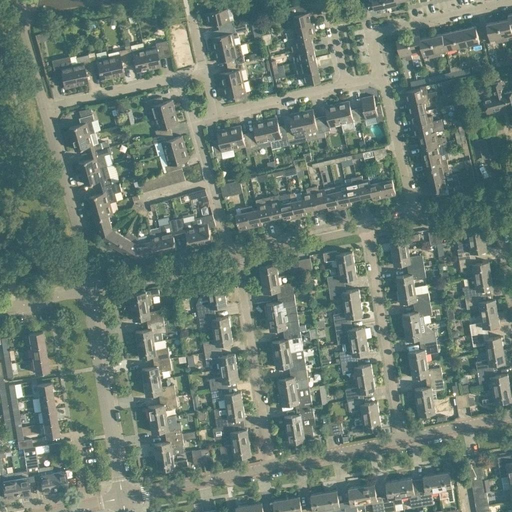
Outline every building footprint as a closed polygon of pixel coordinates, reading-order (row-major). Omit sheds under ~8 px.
[(384,0),(372,0),(374,8),(385,6),(384,0)] [(299,4),(284,7),(285,12),(289,13),(294,12),(294,15),(296,21),(291,22),(292,27),(311,23),(313,23),(312,19),(310,11),(309,11),(301,13),(299,4)] [(230,20),(227,8),(206,12),(209,25),(220,22),(221,28),(234,25),(233,19),(230,20)] [(509,18),(498,20),(502,39),(511,36),(511,29),(508,14),(509,18)] [(498,20),(487,23),(489,33),(491,42),(502,39),(498,20)] [(234,25),(221,28),(223,34),(212,37),(215,49),(240,43),(239,36),(237,32),(247,29),(246,23),(234,25)] [(311,23),(292,27),(294,33),(295,38),(311,35),(316,34),(315,34),(314,26),(313,23),(311,23)] [(468,44),(480,41),(476,25),(464,28),(468,44)] [(457,46),(468,44),(464,28),(453,30),(457,46)] [(447,52),(446,49),(457,46),(453,30),(442,33),(447,52)] [(268,45),(272,44),(270,32),(263,34),(265,45),(268,44),(268,45)] [(435,54),(447,52),(442,33),(431,35),(435,54)] [(424,57),(419,34),(408,37),(412,53),(422,50),(424,57)] [(420,38),(420,34),(419,34),(424,57),(435,54),(431,35),(420,38)] [(296,44),(291,45),(293,50),(312,46),(313,46),(312,42),(311,35),(295,38),(296,44)] [(400,55),(412,53),(408,37),(397,39),(400,55)] [(149,47),(144,48),(149,68),(153,68),(161,66),(158,55),(164,54),(164,56),(171,54),(167,39),(155,42),(156,45),(149,47)] [(244,61),(243,56),(240,43),(215,49),(217,61),(228,58),(229,64),(243,61),(244,61)] [(312,46),(293,50),(295,62),(316,57),(314,50),(313,46),(312,46)] [(144,48),(132,50),(134,61),(136,71),(149,68),(144,48)] [(120,53),(108,56),(113,77),(125,74),(123,65),(122,63),(128,62),(125,49),(119,50),(120,53)] [(73,64),(72,64),(76,85),(88,82),(86,73),(86,71),(92,70),(89,57),(89,54),(76,57),(77,63),(73,64)] [(95,55),(89,57),(92,70),(98,69),(98,70),(100,79),(113,77),(108,56),(96,58),(95,55)] [(70,56),(52,60),(53,65),(56,78),(56,80),(57,80),(56,78),(62,77),(62,79),(64,87),(76,85),(72,64),(70,56)] [(318,68),(316,57),(295,62),(296,67),(298,73),(318,68)] [(223,85),(244,80),(241,68),(244,67),(243,61),(229,64),(231,70),(220,73),(223,85)] [(321,80),(318,68),(298,73),(299,78),(303,77),(305,83),(321,80)] [(246,92),(244,80),(223,85),(226,97),(236,94),(238,100),(236,101),(251,98),(249,91),(246,92)] [(453,80),(449,81),(450,87),(451,93),(455,92),(458,91),(457,88),(457,86),(456,81),(455,80),(453,80)] [(485,97),(483,97),(487,113),(489,112),(507,107),(507,108),(511,107),(511,89),(503,92),(500,80),(490,83),(493,94),(485,97)] [(427,92),(426,85),(420,86),(420,87),(405,91),(408,102),(428,98),(437,96),(436,90),(427,92)] [(376,105),(374,95),(361,97),(364,108),(358,109),(361,122),(367,121),(366,118),(377,116),(378,122),(385,120),(381,104),(376,105)] [(162,102),(160,96),(147,100),(149,106),(152,105),(155,117),(176,111),(172,99),(162,102)] [(410,114),(426,110),(425,104),(430,103),(428,98),(408,102),(410,114)] [(349,100),(337,103),(342,123),(344,131),(356,129),(355,124),(361,122),(358,109),(352,111),(351,109),(349,100)] [(328,116),(322,118),(325,131),(329,130),(330,129),(330,126),(334,125),(342,123),(337,103),(325,105),(327,114),(328,116)] [(313,108),(301,111),(308,140),(320,137),(318,132),(325,131),(322,118),(316,119),(315,117),(313,108)] [(428,115),(426,110),(410,114),(413,125),(433,120),(432,114),(428,115)] [(157,135),(170,132),(169,126),(172,125),(179,123),(176,111),(155,117),(159,128),(156,129),(157,135)] [(291,124),(286,126),(288,139),(294,137),(295,140),(308,140),(301,111),(289,114),(291,123),(291,124)] [(95,119),(93,113),(79,117),(80,117),(81,117),(83,123),(70,126),(73,137),(95,131),(92,120),(95,119)] [(121,114),(114,116),(117,126),(124,124),(121,114)] [(277,116),(265,119),(270,140),(271,145),(272,148),(283,143),(282,140),(288,139),(286,126),(280,127),(279,125),(277,116)] [(433,120),(413,125),(415,136),(436,131),(444,129),(442,118),(433,120)] [(255,133),(249,134),(252,147),(253,149),(271,145),(270,140),(265,119),(253,122),(255,130),(255,133)] [(244,135),(241,125),(229,127),(234,148),(246,145),(246,148),(252,147),(249,134),(244,135)] [(456,138),(466,136),(463,125),(459,126),(460,129),(454,130),(456,138)] [(234,148),(229,127),(217,130),(219,141),(214,142),(213,140),(216,155),(222,154),(222,151),(234,148)] [(95,131),(73,137),(76,149),(90,145),(91,151),(102,148),(101,142),(99,142),(95,131)] [(436,131),(420,135),(422,146),(443,141),(442,137),(442,136),(437,137),(436,131)] [(172,137),(170,132),(157,135),(153,136),(155,143),(162,141),(165,152),(186,147),(182,135),(176,137),(172,137)] [(468,147),(467,141),(466,136),(456,138),(458,146),(463,144),(464,148),(468,147)] [(477,159),(489,156),(484,138),(472,141),(477,159)] [(444,143),(443,141),(422,146),(425,157),(441,153),(448,152),(446,143),(444,143)] [(90,158),(80,161),(83,172),(107,165),(104,154),(112,152),(110,146),(102,148),(91,151),(93,157),(90,158)] [(375,155),(387,152),(385,146),(374,149),(375,155)] [(186,147),(165,152),(169,164),(166,165),(167,171),(170,170),(176,169),(182,167),(180,161),(181,161),(188,159),(189,159),(186,147)] [(376,161),(378,161),(388,159),(387,152),(375,155),(376,161)] [(442,159),(441,153),(425,157),(428,168),(448,164),(447,158),(442,159)] [(324,160),(318,161),(319,166),(320,170),(327,168),(326,164),(325,160),(324,160)] [(295,164),(295,167),(296,167),(297,171),(303,169),(307,168),(306,161),(301,162),(295,164)] [(448,164),(428,168),(430,179),(446,176),(445,170),(449,169),(448,164)] [(107,165),(83,172),(86,184),(97,181),(99,180),(101,186),(112,183),(112,182),(107,165)] [(182,167),(176,169),(180,181),(185,179),(182,167)] [(290,168),(284,169),(286,175),(297,172),(296,171),(297,171),(296,167),(295,167),(290,168)] [(176,169),(170,170),(174,182),(180,181),(176,169)] [(284,169),(274,172),(275,176),(275,177),(286,175),(284,169)] [(164,172),(168,184),(174,182),(170,170),(167,171),(164,172)] [(469,183),(476,181),(473,170),(467,171),(469,183)] [(369,178),(373,199),(385,196),(380,176),(377,176),(376,171),(368,173),(369,178)] [(164,172),(158,174),(162,186),(168,184),(164,172)] [(264,180),(269,179),(268,177),(275,176),(274,172),(262,174),(264,180)] [(158,174),(152,175),(156,188),(162,186),(158,174)] [(387,179),(385,174),(380,176),(385,196),(396,194),(393,178),(387,179)] [(433,191),(453,186),(452,180),(453,180),(452,174),(446,176),(430,179),(433,191)] [(152,175),(146,177),(150,189),(156,188),(152,175)] [(362,175),(357,176),(361,197),(372,194),(369,178),(363,180),(362,175)] [(351,177),(346,179),(347,183),(348,188),(350,199),(351,199),(361,197),(357,176),(351,177)] [(146,177),(140,179),(143,191),(150,189),(146,177)] [(230,188),(242,185),(240,179),(229,182),(230,188)] [(93,207),(110,202),(118,200),(116,193),(122,191),(119,181),(101,186),(103,192),(89,196),(93,207)] [(341,185),(336,186),(340,206),(351,204),(352,204),(351,199),(350,199),(347,183),(346,184),(341,185)] [(231,194),(241,192),(243,191),(242,185),(230,188),(231,194)] [(318,185),(312,187),(317,207),(327,204),(328,204),(324,189),(319,190),(318,185)] [(329,209),(340,206),(336,186),(324,189),(328,204),(327,204),(329,209)] [(308,193),(302,194),(306,209),(317,207),(312,187),(307,188),(308,193)] [(192,192),(189,193),(191,199),(193,198),(201,196),(207,194),(206,188),(192,192)] [(295,193),(294,192),(290,193),(290,196),(291,196),(296,216),(307,214),(306,209),(302,194),(301,192),(295,193)] [(290,193),(280,195),(281,203),(283,214),(284,219),(296,216),(291,196),(290,196),(290,193)] [(281,203),(279,194),(273,195),(268,196),(272,217),(283,214),(281,203)] [(256,199),(257,204),(258,208),(259,208),(261,219),(262,219),(272,217),(268,196),(262,198),(256,199)] [(109,214),(114,213),(110,202),(93,207),(96,218),(109,214)] [(252,205),(246,206),(251,226),(262,224),(263,224),(262,219),(261,219),(259,208),(258,208),(253,209),(252,205)] [(239,229),(251,226),(246,206),(241,207),(242,212),(236,213),(239,229)] [(201,242),(212,240),(209,226),(216,225),(213,213),(205,215),(203,223),(197,224),(201,242)] [(113,228),(109,214),(96,218),(101,237),(113,228)] [(184,222),(184,219),(183,216),(177,218),(178,221),(180,233),(186,231),(189,245),(201,242),(197,224),(196,224),(195,219),(184,222)] [(166,250),(177,248),(174,234),(180,233),(178,221),(177,218),(170,219),(170,222),(160,225),(160,226),(162,232),(166,250)] [(485,236),(483,223),(467,225),(454,227),(455,233),(467,231),(469,239),(485,236)] [(151,228),(149,229),(150,233),(151,240),(152,239),(155,253),(166,250),(162,232),(160,226),(151,228)] [(125,235),(113,228),(101,237),(118,247),(125,235)] [(125,235),(118,247),(135,257),(138,243),(139,237),(128,230),(125,235)] [(431,245),(437,244),(435,231),(429,232),(431,245)] [(138,243),(135,257),(155,253),(152,239),(151,240),(151,237),(150,233),(139,236),(139,237),(138,243)] [(392,251),(409,248),(408,241),(420,238),(419,233),(406,235),(390,238),(392,251)] [(459,248),(458,248),(459,259),(473,257),(472,251),(475,251),(487,249),(485,236),(469,239),(458,240),(459,248)] [(410,256),(409,248),(392,251),(394,264),(410,261),(411,267),(424,265),(423,254),(410,256)] [(337,253),(337,250),(323,252),(325,260),(337,258),(338,266),(355,263),(353,250),(337,253)] [(307,271),(313,270),(310,257),(305,258),(307,271)] [(474,263),(473,257),(459,259),(461,270),(474,268),(475,276),(491,273),(489,260),(474,263)] [(301,272),(307,271),(305,258),(298,259),(301,272)] [(262,279),(279,276),(277,268),(290,266),(289,260),(276,263),(260,266),(262,279)] [(329,287),(342,284),(341,279),(357,276),(355,263),(338,266),(340,274),(327,276),(329,287)] [(399,288),(415,286),(414,278),(426,276),(424,265),(411,267),(412,273),(396,275),(399,288)] [(466,297),(479,295),(478,289),(494,286),(491,273),(475,276),(467,277),(469,285),(464,286),(466,297)] [(280,284),(279,276),(262,279),(264,291),(280,289),(281,295),(294,292),(292,282),(280,284)] [(225,291),(223,278),(207,280),(194,282),(195,288),(207,286),(208,293),(225,291)] [(176,299),(182,298),(180,284),(174,285),(176,299)] [(343,290),(342,284),(329,287),(331,298),(343,296),(345,304),(361,301),(359,288),(343,290)] [(171,300),(176,299),(174,285),(168,286),(171,300)] [(416,293),(415,286),(399,288),(401,301),(416,299),(417,305),(431,303),(429,291),(416,293)] [(146,290),(130,293),(132,306),(149,303),(152,303),(151,297),(152,295),(160,293),(159,288),(145,290),(146,290)] [(201,295),(197,303),(199,314),(212,312),(211,306),(214,306),(227,304),(225,291),(208,293),(201,295)] [(268,316),(285,313),(284,306),(296,304),(294,292),(281,295),(282,300),(266,303),(268,316)] [(480,300),(479,295),(466,297),(467,308),(480,306),(481,313),(498,311),(495,298),(480,300)] [(335,324),(349,322),(348,316),(363,314),(361,301),(345,304),(346,311),(333,313),(335,324)] [(150,311),(149,303),(132,306),(134,319),(150,316),(151,322),(164,320),(162,309),(150,311)] [(405,326),(425,323),(424,315),(432,313),(431,303),(417,305),(418,310),(403,313),(405,326)] [(448,320),(455,319),(453,309),(447,310),(448,320)] [(472,334),(485,332),(484,326),(500,324),(498,311),(481,313),(482,321),(470,323),(472,334)] [(213,318),(212,312),(199,314),(201,325),(213,323),(214,331),(231,328),(229,315),(213,318)] [(285,313),(268,316),(271,329),(283,327),(286,326),(287,332),(300,330),(306,329),(305,324),(300,325),(299,319),(286,321),(285,313)] [(149,328),(136,330),(138,343),(155,341),(163,339),(162,332),(166,331),(164,320),(151,322),(152,328),(149,328)] [(350,328),(349,322),(335,324),(337,335),(349,333),(351,341),(367,338),(365,325),(350,328)] [(433,329),(425,323),(405,326),(407,339),(422,336),(423,342),(437,340),(435,329),(433,329)] [(205,352),(219,350),(218,344),(233,341),(231,328),(214,331),(216,339),(203,341),(205,352)] [(300,330),(287,332),(288,338),(272,341),(275,353),(296,350),(303,349),(302,341),(300,330)] [(31,346),(45,344),(43,331),(29,333),(31,346)] [(486,338),(485,332),(472,334),(474,345),(486,343),(487,351),(504,348),(502,335),(486,338)] [(341,362),(355,360),(354,354),(369,351),(367,338),(351,341),(342,342),(343,350),(340,351),(341,362)] [(421,348),(409,350),(411,363),(427,360),(426,353),(439,351),(438,346),(437,343),(437,340),(423,342),(424,348),(421,348)] [(156,348),(155,341),(138,343),(140,356),(156,354),(157,360),(170,357),(168,346),(156,348)] [(33,359),(47,357),(45,344),(31,346),(33,359)] [(478,371),(491,369),(490,364),(506,361),(504,348),(487,351),(488,359),(476,361),(478,371)] [(296,350),(275,353),(277,366),(292,364),(293,369),(306,367),(306,364),(305,356),(297,358),(296,350)] [(372,352),(361,354),(362,363),(373,361),(372,352)] [(219,356),(206,358),(207,363),(212,362),(213,370),(221,368),(237,366),(235,353),(223,355),(220,355),(219,356)] [(35,372),(49,370),(47,357),(33,359),(35,372)] [(144,381),(161,378),(160,370),(172,368),(170,357),(157,360),(158,365),(142,368),(144,381)] [(356,365),(355,360),(341,362),(343,373),(356,371),(357,379),(373,376),(371,363),(356,365)] [(429,368),(427,360),(411,363),(413,376),(429,374),(430,380),(443,378),(441,366),(429,368)] [(211,389),(225,387),(224,381),(239,379),(237,366),(221,368),(222,376),(209,378),(211,389)] [(291,376),(279,378),(281,391),(297,388),(310,386),(308,378),(306,367),(293,369),(294,375),(291,376)] [(492,375),(491,369),(478,371),(480,383),(492,381),(493,388),(510,386),(508,373),(492,375)] [(348,399),(361,397),(360,391),(376,389),(373,376),(357,379),(358,386),(346,388),(348,399)] [(162,386),(161,378),(144,381),(146,394),(162,391),(163,397),(176,395),(175,384),(162,386)] [(417,401),(434,398),(437,397),(435,390),(445,388),(443,378),(430,380),(431,385),(415,388),(417,401)] [(39,397),(53,395),(51,382),(37,384),(39,397)] [(11,402),(17,401),(16,397),(15,389),(14,383),(8,384),(11,402)] [(483,404),(497,401),(511,398),(511,397),(510,386),(493,388),(495,396),(482,398),(483,404)] [(226,393),(225,387),(211,389),(213,400),(226,398),(227,406),(243,403),(241,390),(226,393)] [(299,396),(297,388),(281,391),(283,404),(298,401),(299,407),(313,405),(311,394),(299,396)] [(464,407),(470,406),(468,393),(462,394),(464,407)] [(41,410),(55,408),(53,395),(39,397),(41,410)] [(151,418),(167,416),(166,408),(178,406),(176,395),(163,397),(164,403),(148,405),(151,418)] [(428,399),(417,401),(419,414),(420,414),(435,411),(447,409),(446,400),(450,400),(449,396),(434,399),(434,398),(428,399)] [(361,397),(348,399),(348,402),(349,405),(349,409),(349,410),(362,408),(363,416),(365,416),(369,415),(380,413),(377,400),(365,402),(362,403),(361,397)] [(3,414),(9,413),(7,400),(1,401),(3,414)] [(13,414),(19,414),(17,401),(11,402),(13,414)] [(217,427),(231,424),(230,419),(245,416),(243,403),(227,406),(220,407),(214,408),(216,416),(217,427)] [(297,413),(285,415),(287,428),(312,424),(316,424),(314,416),(313,405),(299,407),(300,413),(297,413)] [(43,423),(57,420),(55,408),(41,410),(43,423)] [(5,427),(11,426),(9,413),(3,414),(5,427)] [(356,425),(352,426),(353,431),(366,429),(369,428),(382,426),(380,413),(369,415),(365,416),(363,416),(363,417),(364,424),(356,425)] [(15,427),(21,426),(19,414),(13,414),(15,427)] [(167,416),(151,418),(153,431),(165,429),(168,429),(169,435),(182,432),(181,421),(177,422),(176,414),(167,416)] [(337,420),(331,421),(333,434),(339,433),(342,433),(343,433),(342,428),(342,425),(341,419),(337,420)] [(57,420),(43,423),(44,424),(44,427),(45,430),(45,436),(50,435),(59,434),(57,420)] [(328,435),(333,434),(331,421),(325,422),(328,435)] [(28,425),(29,434),(43,433),(42,423),(28,425)] [(232,436),(233,443),(249,441),(247,428),(232,430),(231,424),(217,427),(213,427),(215,438),(219,438),(232,436)] [(312,424),(287,428),(289,441),(305,439),(314,438),(312,424)] [(7,440),(13,439),(11,426),(5,427),(7,440)] [(21,426),(15,427),(17,438),(17,440),(23,439),(21,426)] [(182,432),(169,435),(170,440),(155,443),(157,456),(173,453),(176,453),(175,448),(177,445),(184,443),(182,432)] [(23,439),(17,440),(19,448),(23,447),(29,446),(33,446),(32,439),(31,438),(23,439)] [(62,450),(61,441),(48,443),(48,444),(50,452),(62,450)] [(223,459),(236,456),(252,454),(249,441),(233,443),(233,444),(225,445),(226,452),(222,453),(223,459)] [(38,462),(36,445),(33,446),(29,446),(32,463),(38,462)] [(29,446),(23,447),(26,464),(27,469),(28,475),(34,474),(32,463),(29,446)] [(207,448),(201,449),(202,456),(203,462),(209,461),(214,460),(213,454),(212,447),(207,448)] [(195,449),(192,450),(194,463),(197,463),(203,462),(201,449),(195,449)] [(0,451),(0,469),(1,470),(3,479),(3,483),(4,487),(5,497),(18,495),(15,477),(14,471),(6,473),(6,469),(2,467),(0,456),(5,455),(5,450),(0,451)] [(174,461),(173,453),(157,456),(159,469),(174,466),(175,467),(188,464),(187,459),(174,461)] [(511,453),(498,456),(501,476),(511,474),(511,453)] [(43,491),(56,489),(53,471),(52,465),(39,467),(40,473),(43,491)] [(478,480),(485,479),(482,465),(476,466),(478,480)] [(472,481),(478,480),(476,466),(470,467),(472,481)] [(27,469),(14,471),(15,477),(18,495),(30,493),(29,483),(28,475),(27,469)] [(56,489),(68,487),(65,469),(53,471),(56,489)] [(452,486),(450,471),(436,473),(439,490),(447,488),(449,501),(455,500),(452,486)] [(423,505),(434,503),(432,491),(439,490),(436,473),(424,475),(426,491),(420,492),(423,505)] [(511,487),(511,474),(501,476),(504,489),(511,487)] [(415,492),(412,477),(399,479),(403,502),(404,502),(402,496),(410,494),(412,507),(423,505),(420,492),(415,492)] [(385,511),(396,509),(395,504),(403,502),(399,479),(386,481),(389,497),(383,498),(385,511)] [(473,487),(486,485),(485,479),(478,480),(472,481),(473,487)] [(377,499),(375,483),(362,485),(364,502),(372,501),(374,511),(380,511),(385,511),(383,498),(377,499)] [(346,511),(358,511),(357,503),(364,502),(362,485),(349,487),(351,503),(345,504),(346,511)] [(346,511),(345,504),(340,505),(337,489),(324,491),(327,511),(346,511)] [(327,511),(324,491),(311,494),(314,509),(308,510),(308,511),(327,511)] [(302,511),(300,495),(287,498),(289,511),(308,511),(308,510),(302,511)] [(289,511),(287,498),(274,500),(275,511),(289,511)] [(263,511),(262,502),(249,504),(250,511),(263,511)]
